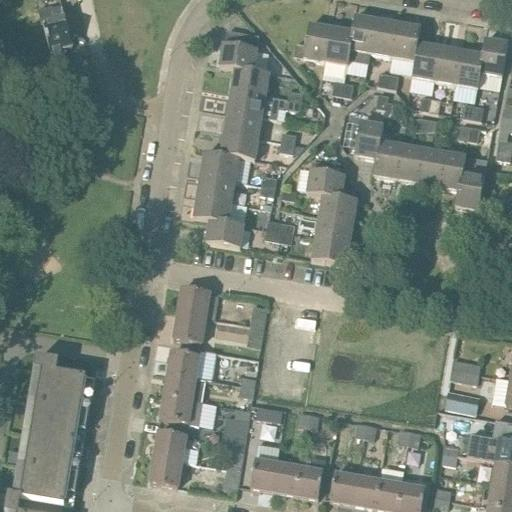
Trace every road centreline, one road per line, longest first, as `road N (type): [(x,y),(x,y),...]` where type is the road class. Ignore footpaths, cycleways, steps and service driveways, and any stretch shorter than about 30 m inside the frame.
road 1 (residential): [(106,505),(145,270)]
road 2 (residential): [(334,299),(145,270)]
road 3 (residential): [(168,116),(126,102),(106,84),(85,0)]
road 4 (residential): [(145,270),(168,116)]
road 5 (residential): [(168,116),(176,66),(213,0)]
